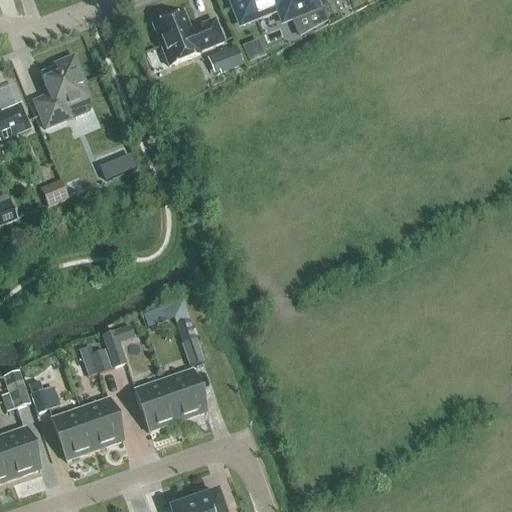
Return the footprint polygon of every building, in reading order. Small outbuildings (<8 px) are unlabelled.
[(229,0),(240,26),(257,19),(262,19),(270,16),(272,13),(277,11),(282,24),(292,20),(299,37),(323,24),(317,10),(313,0),(229,0)] [(161,20),(159,25),(152,27),(168,68),(199,56),(198,54),(223,44),(214,22),(189,32),(183,15),(176,18),(172,16),(161,20)] [(235,48),(219,55),(226,73),(243,66),(235,48)] [(61,112),(70,108),(75,120),(88,115),(91,109),(81,86),(84,85),(73,59),(53,67),(54,69),(39,76),(48,98),(33,104),(44,132),(65,123),(61,112)] [(0,142),(29,131),(19,107),(0,115),(0,142)] [(128,157),(99,169),(105,182),(134,170),(128,157)] [(47,210),(67,202),(67,201),(60,183),(39,192),(46,209),(47,210)] [(16,221),(7,197),(0,199),(0,228),(16,223),(16,221)] [(152,314),(142,317),(147,330),(156,327),(152,314)] [(102,339),(113,371),(126,366),(114,334),(102,339)] [(180,346),(189,370),(203,365),(195,342),(195,341),(180,346)] [(110,372),(103,353),(92,357),(98,376),(110,372)] [(206,417),(191,374),(163,383),(177,426),(206,417)] [(13,413),(30,407),(21,383),(4,389),(13,413)] [(149,436),(177,426),(163,383),(134,393),(149,436)] [(35,417),(51,411),(44,392),(28,397),(35,417)] [(108,402),(79,412),(94,455),(123,445),(108,402)] [(79,412),(51,422),(66,465),(94,455),(79,412)] [(25,431),(0,439),(0,455),(10,484),(40,474),(25,431)] [(0,487),(10,484),(0,455),(0,487)] [(221,511),(216,496),(192,504),(194,511),(221,511)]
